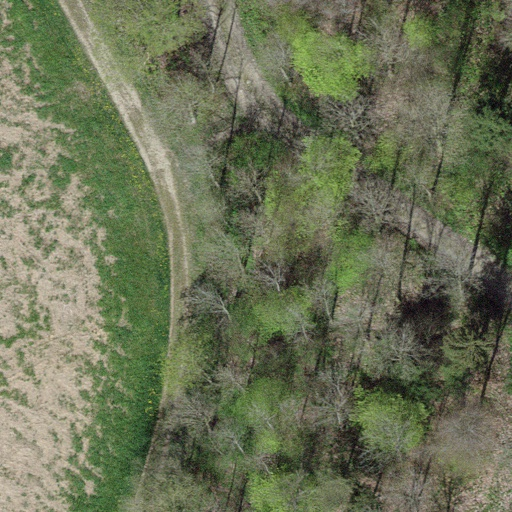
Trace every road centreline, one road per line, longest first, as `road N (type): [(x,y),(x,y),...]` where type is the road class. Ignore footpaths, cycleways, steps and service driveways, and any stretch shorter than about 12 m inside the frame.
road 1 (track): [(135,511),(176,335),(173,212),(161,163),(68,0)]
road 2 (track): [(511,286),(332,165),(266,107),(223,0)]
